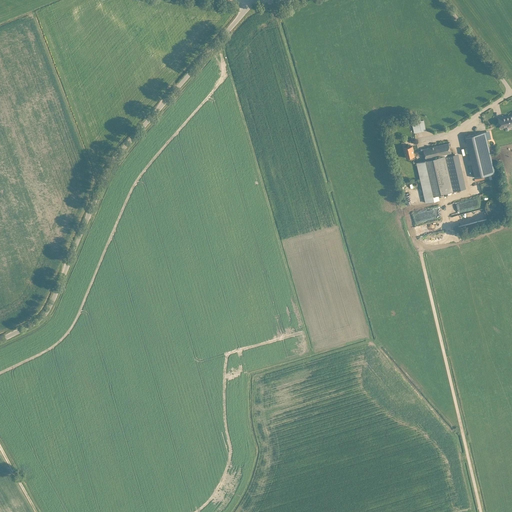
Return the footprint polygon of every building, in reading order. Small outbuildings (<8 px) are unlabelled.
[(506,116),(499,118),(501,128),(505,127),(505,126),(511,124),(511,115),(506,117),(506,116)] [(424,120),(412,123),(414,133),(424,131),(426,130),(424,120)] [(486,132),(466,137),(475,178),(495,173),(486,132)] [(458,154),(455,154),(448,156),(447,154),(451,153),(449,143),(448,143),(449,143),(422,149),(422,150),(414,152),(412,146),(404,148),(406,158),(425,153),(426,160),(418,162),(427,202),(433,201),(432,196),(466,188),(458,154)] [(489,186),(479,186),(479,195),(486,194),(486,193),(489,192),(489,188),(489,186)] [(481,222),(490,219),(487,210),(478,213),(481,222)] [(453,215),(455,230),(465,228),(466,230),(480,228),(480,223),(464,226),(463,223),(467,223),(466,216),(462,217),(461,214),(453,215)]
